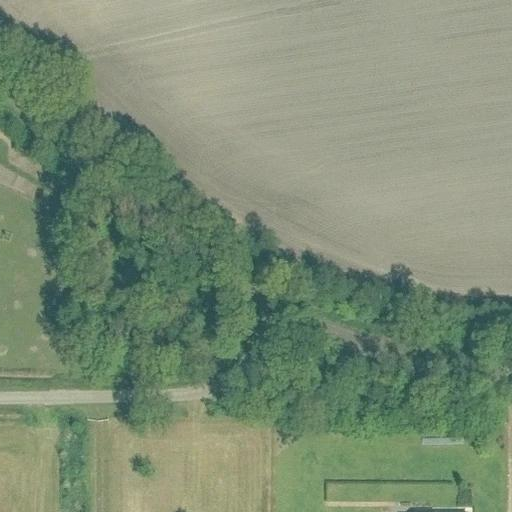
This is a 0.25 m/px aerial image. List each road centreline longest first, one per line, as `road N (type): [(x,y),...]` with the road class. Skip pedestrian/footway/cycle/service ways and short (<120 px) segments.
road 1 (tertiary): [(280,316),(196,265),(0,84)]
road 2 (unclassified): [(0,399),(203,391),(254,357),(280,316)]
road 3 (tertiary): [(280,316),(414,359),(511,370)]
